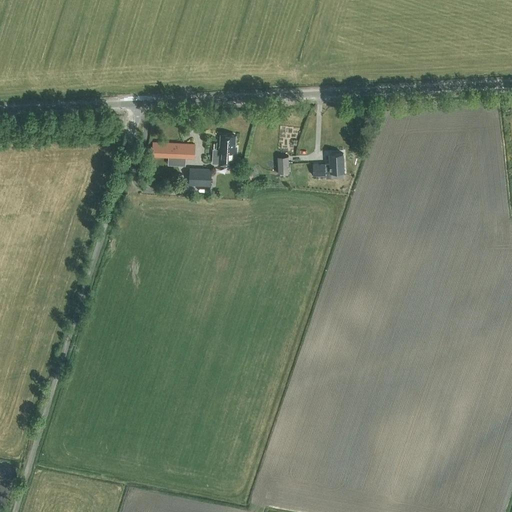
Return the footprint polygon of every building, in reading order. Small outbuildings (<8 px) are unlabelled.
[(235,146),(236,135),(221,134),(220,145),(219,145),(219,149),(216,149),(217,142),(211,142),(211,148),(213,148),(212,154),(219,154),(218,163),(235,164),(236,146),(235,146)] [(195,154),(195,142),(153,141),(152,156),(161,156),(161,153),(195,154)] [(330,171),(344,170),(343,152),(329,153),(330,163),(313,164),(313,174),(326,173),(326,171),(330,170),(330,171)] [(279,172),(289,172),(288,155),(278,156),(279,172)] [(210,184),(211,169),(190,168),(189,183),(210,184)] [(247,180),(254,177),(251,171),(244,174),(247,180)] [(290,184),(289,172),(279,172),(279,185),(290,184)]
